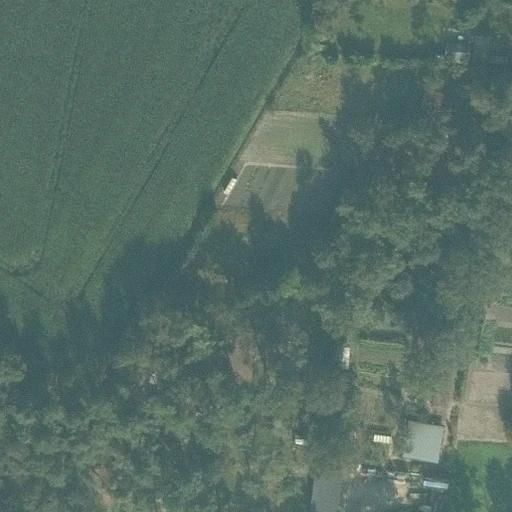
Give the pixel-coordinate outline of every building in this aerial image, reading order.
[(468,32),(466,56),(487,58),(489,34),(468,32)] [(426,88),(420,106),(436,111),(442,94),(426,88)] [(324,417),(323,426),(340,428),(343,428),(344,419),(340,419),(324,417)] [(405,454),(436,459),(440,434),(420,431),(421,426),(410,424),(405,454)] [(313,511),(344,511),(347,462),(316,461),(313,511)]
